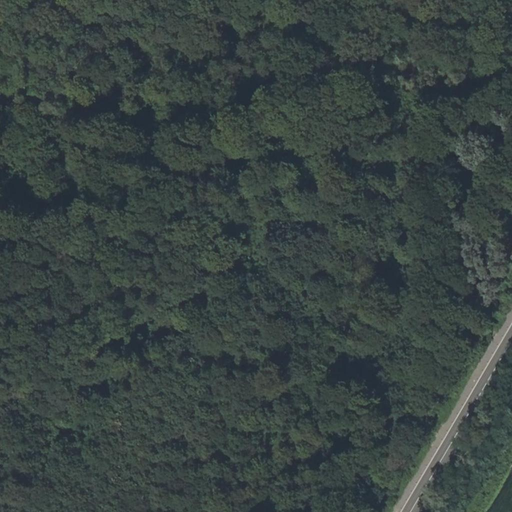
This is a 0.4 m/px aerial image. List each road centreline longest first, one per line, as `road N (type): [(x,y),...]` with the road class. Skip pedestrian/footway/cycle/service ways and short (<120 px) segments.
road 1 (track): [(0,511),(349,148)]
road 2 (tertiary): [(406,511),(511,333)]
